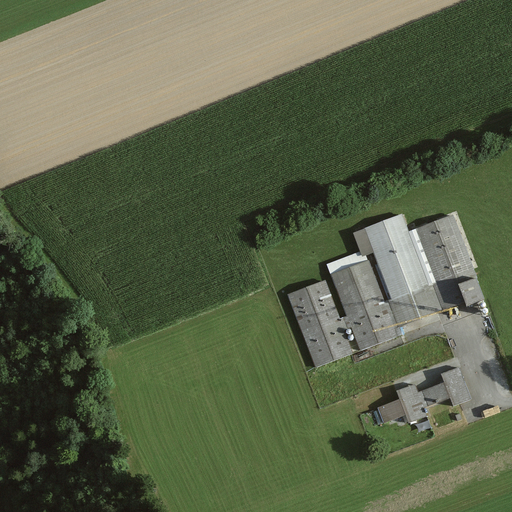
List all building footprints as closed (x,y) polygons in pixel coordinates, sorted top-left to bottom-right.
[(403,218),(365,233),(402,324),(440,309),(403,218)] [(452,220),(417,233),(449,313),(484,299),(452,220)] [(368,266),(333,280),(363,355),(399,340),(368,266)] [(325,285),(290,299),(317,370),(353,356),(325,285)] [(471,403),(460,373),(443,379),(446,387),(420,397),(416,387),(397,394),(401,404),(378,412),(384,429),(406,420),(407,425),(429,417),(426,409),(451,400),(455,409),(471,403)]
